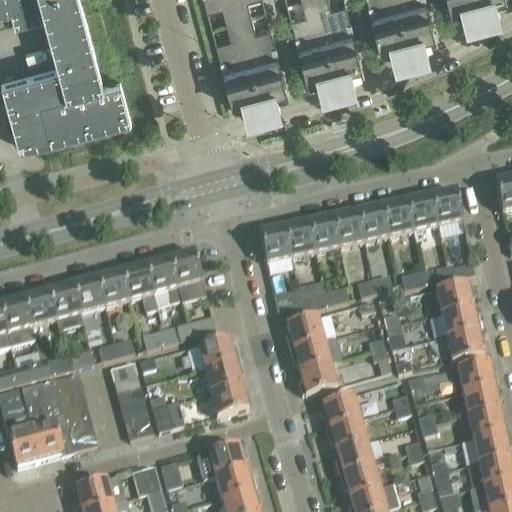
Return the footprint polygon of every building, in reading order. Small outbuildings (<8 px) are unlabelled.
[(0,0),(0,16),(10,14),(11,19),(27,15),(25,18),(32,22),(40,9),(44,20),(57,68),(2,83),(19,149),(42,143),(90,130),(99,128),(130,119),(119,80),(102,84),(95,58),(79,0),(0,0)] [(221,9),(226,24),(238,21),(232,0),(203,0),(207,13),(221,9)] [(232,0),(238,21),(251,18),(247,2),(254,0),(232,0)] [(300,58),(328,51),(313,0),(303,0),(301,1),(305,16),(290,20),(300,58)] [(313,0),(328,51),(355,44),(345,6),(330,10),(327,0),(313,0)] [(365,0),(373,27),(401,20),(395,0),(365,0)] [(395,0),(401,20),(428,13),(424,0),(395,0)] [(447,0),(453,20),(463,17),(464,21),(481,16),(476,0),(447,0)] [(476,0),(481,16),(498,12),(497,8),(507,5),(506,0),(476,0)] [(437,44),(428,13),(401,20),(410,55),(427,51),(426,47),(437,44)] [(238,21),(253,75),(280,67),(270,29),(255,33),(251,18),(238,21)] [(394,59),(410,55),(401,20),(373,27),(382,59),(392,56),(394,59)] [(225,82),(253,75),(238,21),(226,24),(230,40),(215,44),(225,82)] [(363,75),(355,44),(328,51),(337,86),(354,82),(353,78),(363,75)] [(320,91),(337,86),(328,51),(300,58),(309,90),(319,87),(320,91)] [(288,99),(280,67),(253,75),(262,110),(279,105),(278,102),(288,99)] [(245,114),(262,110),(253,75),(225,82),(234,113),(244,111),(245,114)] [(511,181),(494,186),(501,217),(511,215),(511,181)] [(455,194),(430,200),(437,231),(462,226),(455,194)] [(430,200),(406,205),(413,237),(437,231),(430,200)] [(406,205),(381,210),(388,242),(413,237),(406,205)] [(381,210),(357,215),(364,247),(388,242),(381,210)] [(357,215),(332,221),(339,252),(364,247),(357,215)] [(332,221),(308,226),(315,258),(339,252),(332,221)] [(308,226),(284,231),(290,263),(315,258),(308,226)] [(284,231),(259,236),(265,268),(290,263),(284,231)] [(185,257),(169,261),(177,293),(180,305),(181,308),(193,304),(206,301),(202,286),(193,255),(185,257)] [(169,261),(144,268),(153,299),(166,296),(169,308),(180,305),(177,293),(169,261)] [(144,268),(120,274),(128,306),(138,303),(142,302),(146,319),(157,316),(156,313),(153,299),(144,268)] [(471,268),(452,273),(454,284),(474,280),(471,268)] [(446,271),(435,273),(439,288),(454,284),(452,273),(451,270),(446,271)] [(120,274),(96,281),(104,312),(128,306),(120,274)] [(422,276),(416,278),(419,292),(435,289),(432,274),(422,276)] [(416,278),(401,281),(403,292),(404,296),(419,292),(416,278)] [(96,281),(71,287),(80,319),(104,312),(96,281)] [(387,281),(372,285),(376,299),(391,295),(387,281)] [(372,285),(356,289),(360,303),(376,299),(372,285)] [(71,287),(47,294),(55,326),(56,325),(58,336),(82,329),(79,319),(80,319),(71,287)] [(440,319),(472,312),(471,304),(474,303),(470,288),(467,289),(467,288),(435,295),(440,319)] [(344,292),(329,296),(332,311),(348,306),(344,292)] [(47,294),(23,300),(31,332),(55,326),(47,294)] [(323,297),(313,300),(317,315),(332,311),(329,296),(323,297)] [(23,300),(0,306),(0,312),(10,351),(35,345),(31,332),(23,300)] [(299,304),(294,305),(295,308),(298,320),(313,316),(310,301),(299,304)] [(359,310),(361,319),(375,316),(373,306),(359,310)] [(295,308),(275,313),(279,325),(298,320),(295,308)] [(0,312),(0,366),(13,363),(13,362),(10,351),(0,312)] [(440,319),(446,343),(480,335),(477,319),(474,320),(472,312),(440,319)] [(383,321),(385,331),(399,328),(397,318),(383,321)] [(289,354),(324,345),(318,321),(286,329),(288,338),(285,338),(289,354)] [(211,322),(192,327),(193,330),(196,342),(215,337),(213,330),(211,322)] [(186,329),(176,331),(180,346),(196,342),(193,330),(192,327),(186,329)] [(385,331),(388,340),(401,337),(399,328),(385,331)] [(162,335),(157,336),(161,351),(177,347),(173,332),(162,335)] [(484,350),(480,335),(446,343),(451,366),(483,359),(481,351),(484,350)] [(157,336),(142,341),(146,355),(161,351),(157,336)] [(234,350),(231,351),(229,342),(197,351),(203,375),(238,365),(234,350)] [(129,344),(114,348),(118,363),(133,358),(129,344)] [(368,347),(371,357),(385,353),(382,344),(368,347)] [(296,368),(298,376),(331,368),(324,345),(289,354),(293,369),(296,368)] [(114,348),(98,352),(102,367),(118,363),(114,348)] [(385,353),(371,357),(373,366),(377,365),(381,380),(391,377),(387,363),(385,353)] [(89,355),(74,359),(78,373),(93,369),(89,355)] [(61,362),(45,366),(49,381),(65,377),(61,362)] [(138,366),(141,376),(155,372),(152,363),(138,366)] [(203,375),(209,398),(241,389),(239,381),(242,381),(238,365),(203,375)] [(397,378),(411,375),(409,365),(395,369),(397,378)] [(41,368),(26,371),(30,386),(34,385),(49,381),(45,366),(41,368)] [(456,373),(462,397),(496,390),(493,374),(490,375),(488,366),(456,373)] [(109,374),(113,386),(136,380),(133,368),(109,374)] [(305,400),(337,392),(331,368),(298,376),(300,384),(298,385),(301,400),(304,399),(305,400)] [(26,371),(0,378),(0,393),(30,386),(26,371)] [(81,390),(78,378),(54,385),(58,397),(81,390)] [(139,391),(136,380),(113,386),(116,398),(139,391)] [(408,385),(410,394),(424,391),(422,381),(408,385)] [(64,420),(61,409),(58,397),(54,385),(20,394),(30,433),(39,466),(59,460),(74,457),(70,444),(67,432),(65,425),(64,420)] [(244,397),(241,389),(209,398),(216,422),(248,413),(248,412),(250,411),(246,396),(244,397)] [(58,397),(61,409),(84,402),(81,390),(58,397)] [(496,390),(462,397),(467,421),(499,414),(497,406),(500,405),(496,390)] [(142,403),(139,391),(116,398),(119,410),(142,403)] [(0,399),(0,412),(7,439),(16,472),(39,466),(30,433),(20,394),(0,399)] [(149,404),(151,413),(165,410),(163,400),(149,404)] [(326,433),(360,423),(353,400),(322,409),(324,417),(321,418),(326,433)] [(408,409),(406,400),(392,403),(394,413),(408,409)] [(61,409),(64,420),(87,414),(84,402),(61,409)] [(119,410),(122,422),(146,415),(142,403),(119,410)] [(394,413),(397,422),(411,419),(408,409),(394,413)] [(158,437),(172,434),(165,410),(151,413),(158,437)] [(64,420),(65,425),(67,432),(91,426),(87,414),(64,420)] [(467,421),(472,444),(507,436),(503,421),(500,422),(499,414),(467,421)] [(149,427),(146,415),(122,422),(126,433),(149,427)] [(418,422),(420,432),(434,428),(432,419),(418,422)] [(335,455),(367,446),(360,423),(326,433),(330,449),(333,448),(335,455)] [(67,432),(70,444),(94,438),(91,426),(67,432)] [(152,439),(149,427),(126,433),(129,445),(152,439)] [(420,432),(423,441),(437,437),(434,428),(420,432)] [(507,436),(472,444),(477,468),(509,460),(507,453),(510,452),(507,436)] [(97,450),(94,438),(70,444),(74,457),(97,450)] [(373,469),(367,446),(335,455),(337,464),(335,464),(339,479),(373,469)] [(404,450),(407,460),(421,456),(418,446),(404,450)] [(243,464),(246,464),(242,449),(239,450),(239,449),(196,461),(203,485),(214,482),(246,472),(243,464)] [(423,465),(421,456),(407,460),(409,469),(423,465)] [(477,468),(483,491),(511,484),(511,468),(511,469),(509,460),(477,468)] [(431,469),(433,478),(447,474),(444,465),(431,469)] [(160,471),(163,481),(177,477),(174,467),(160,471)] [(348,502),(380,492),(373,469),(339,479),(343,495),(346,494),(348,502)] [(140,475),(132,477),(138,501),(146,499),(160,495),(154,471),(141,475),(140,475)] [(214,482),(220,505),(255,494),(251,479),(248,480),(246,472),(214,482)] [(450,484),(447,474),(433,478),(436,488),(449,484),(450,484)] [(420,496),(417,496),(419,506),(433,502),(427,480),(416,483),(420,496)] [(79,511),(96,511),(113,508),(106,484),(74,493),(75,494),(72,494),(76,509),(79,508),(79,511)] [(449,484),(436,488),(440,501),(453,498),(453,497),(450,488),(449,484)] [(511,484),(483,491),(487,511),(499,511),(511,509),(511,484)] [(385,511),(380,492),(348,502),(351,510),(348,510),(348,511),(385,511)] [(255,494),(220,505),(222,511),(257,511),(257,510),(260,510),(255,494)] [(160,495),(146,499),(149,508),(150,511),(165,511),(163,504),(160,495)] [(433,502),(419,506),(420,511),(433,511),(436,511),(433,502)]
